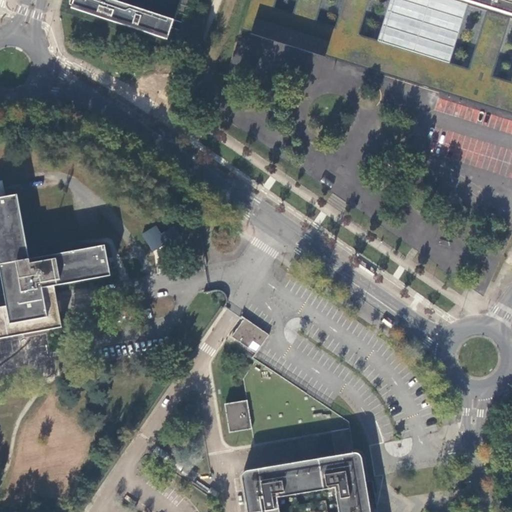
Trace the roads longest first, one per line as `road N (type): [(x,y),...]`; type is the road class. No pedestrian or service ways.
road 1 (tertiary): [(214,181),(248,215),(451,362)]
road 2 (tertiary): [(462,334),(420,319),(258,201),(214,181)]
road 3 (tertiary): [(476,385),(467,444),(480,511)]
road 4 (tertiary): [(112,111),(214,181)]
